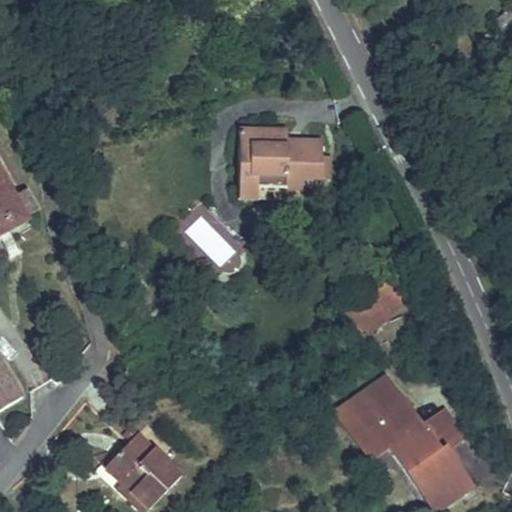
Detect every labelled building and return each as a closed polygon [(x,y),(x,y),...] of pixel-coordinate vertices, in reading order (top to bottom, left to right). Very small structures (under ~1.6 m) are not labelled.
[(499,28),(511,17),(511,10),(496,23),(496,24),(499,28)] [(511,17),(499,28),(508,38),(511,35),(511,34),(511,17)] [(321,180),(322,143),(287,143),(278,142),(278,132),(238,132),(238,200),(257,200),(257,188),(286,189),(287,179),(301,179),(302,179),(321,180)] [(287,143),(287,132),(279,132),(278,132),(278,142),(287,143)] [(0,234),(26,219),(0,173),(0,234)] [(302,188),(302,179),(301,179),(287,179),(286,189),(302,189),(302,188)] [(348,319),(365,339),(414,298),(397,277),(348,319)] [(0,409),(21,397),(0,362),(0,409)] [(445,410),(421,426),(387,379),(347,408),(375,446),(388,450),(432,511),(441,511),(472,490),(445,453),(465,439),(445,410)] [(375,446),(347,408),(338,413),(373,462),(388,450),(375,446)] [(181,476),(137,435),(130,443),(106,468),(105,469),(122,486),(129,491),(149,510),(181,476)] [(149,510),(129,491),(122,486),(117,492),(137,511),(147,511),(148,511),(149,510)]
